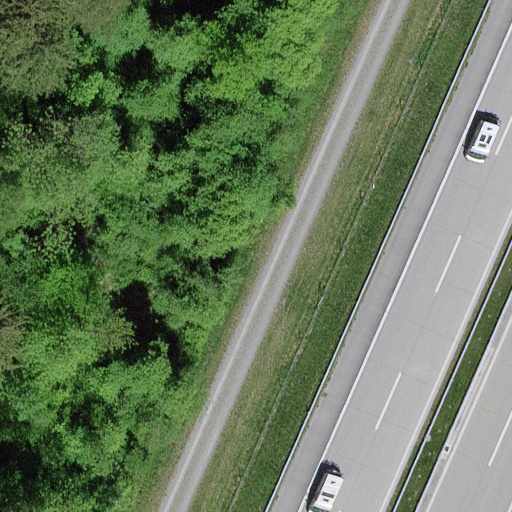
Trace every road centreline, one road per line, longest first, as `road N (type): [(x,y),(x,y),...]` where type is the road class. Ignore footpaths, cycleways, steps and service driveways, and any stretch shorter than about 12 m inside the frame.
road 1 (track): [(384,0),(163,511)]
road 2 (motorway): [(511,122),(341,511)]
